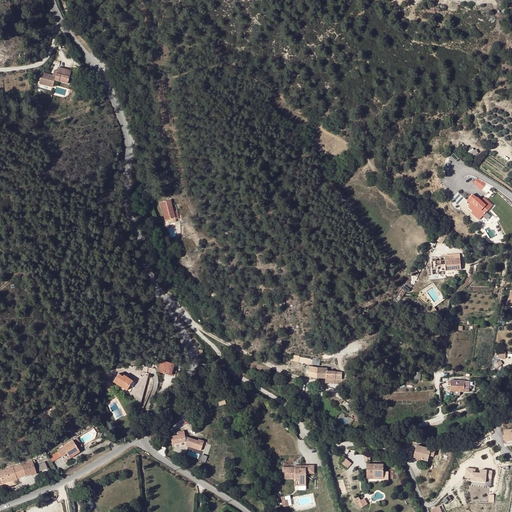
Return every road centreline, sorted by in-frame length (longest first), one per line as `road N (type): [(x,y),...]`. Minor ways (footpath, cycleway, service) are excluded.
road 1 (residential): [(164,298),(225,367),(291,410),(313,436),(375,443),(438,419)]
road 2 (tertiary): [(164,298),(142,260),(126,197),(125,131),(114,96),(61,23)]
road 3 (tertiary): [(136,440),(183,396),(192,364),(164,298)]
road 4 (tertiary): [(0,507),(136,440)]
road 5 (unclassified): [(247,511),(136,440)]
